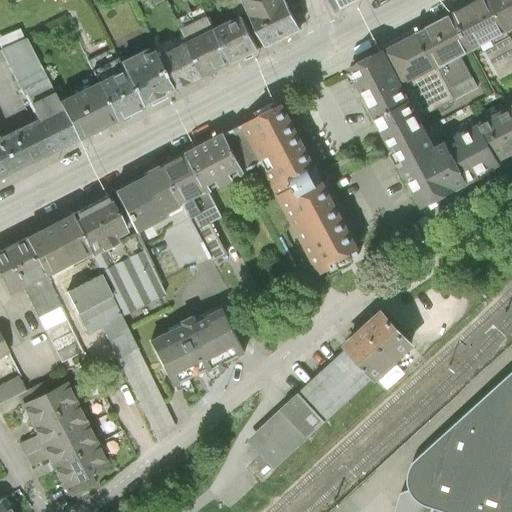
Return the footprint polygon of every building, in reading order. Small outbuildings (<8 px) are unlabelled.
[(290,0),(245,0),(268,47),(304,29),(290,0)] [(335,0),(340,8),(355,0),(335,0)] [(507,30),(492,0),(472,0),(453,11),(473,47),(507,30)] [(511,27),(511,0),(492,0),(507,30),(511,27)] [(242,10),(215,24),(234,62),(261,48),(242,10)] [(473,47),(453,11),(387,45),(407,83),(473,47)] [(215,24),(188,38),(206,75),(234,62),(215,24)] [(188,38),(162,50),(180,87),(206,75),(188,38)] [(119,56),(122,63),(143,105),(180,87),(162,50),(159,45),(144,52),(141,45),(119,56)] [(407,83),(387,45),(348,66),(374,115),(413,95),(407,83)] [(511,73),(511,58),(510,55),(498,63),(507,77),(511,73)] [(122,63),(95,76),(116,118),(143,105),(122,63)] [(456,79),(465,96),(484,87),(474,69),(456,79)] [(95,76),(57,95),(61,103),(77,137),(116,118),(95,76)] [(438,142),(413,95),(374,115),(422,206),(461,186),(438,142)] [(511,102),(481,119),(505,162),(511,158),(511,102)] [(0,133),(0,174),(77,137),(61,103),(0,133)] [(282,105),(226,135),(244,172),(262,163),(277,190),(315,169),(282,105)] [(481,119),(438,142),(461,186),(505,162),(481,119)] [(244,172),(226,135),(188,154),(209,191),(244,172)] [(209,191),(188,154),(164,167),(183,204),(213,262),(227,255),(211,223),(222,218),(209,191)] [(183,204),(164,167),(115,192),(135,230),(183,204)] [(315,169),(277,190),(320,275),(360,255),(315,169)] [(130,235),(107,190),(69,210),(90,250),(92,254),(130,235)] [(90,250),(69,210),(22,235),(42,275),(90,250)] [(42,275),(22,235),(0,245),(0,281),(6,294),(42,275)] [(164,295),(141,249),(100,269),(123,315),(164,295)] [(100,273),(65,291),(76,313),(111,295),(100,273)] [(246,352),(223,304),(149,339),(172,388),(246,352)] [(419,343),(384,306),(342,345),(345,349),(373,378),(377,383),(419,343)] [(60,307),(38,317),(60,364),(82,353),(60,307)] [(0,358),(9,354),(0,336),(0,358)] [(373,378),(345,349),(300,391),(328,420),(373,378)] [(511,511),(511,373),(433,447),(415,464),(410,475),(409,488),(415,499),(426,506),(445,511),(511,511)] [(16,375),(0,383),(0,403),(25,391),(16,375)] [(31,424),(77,401),(66,380),(20,403),(31,424)] [(328,420),(300,391),(248,440),(276,469),(328,420)] [(77,401),(31,424),(42,446),(88,422),(77,401)] [(53,467),(99,444),(88,422),(42,446),(53,467)] [(99,444),(53,467),(64,489),(110,465),(99,444)] [(0,511),(12,511),(2,496),(0,497),(0,511)]
